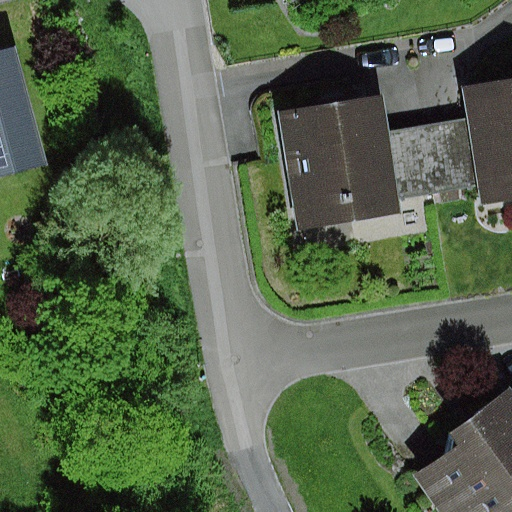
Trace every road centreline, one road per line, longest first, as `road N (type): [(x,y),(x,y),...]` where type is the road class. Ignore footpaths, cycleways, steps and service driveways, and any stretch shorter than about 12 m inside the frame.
road 1 (residential): [(158,0),(221,360)]
road 2 (residential): [(221,360),(511,317)]
road 3 (residential): [(221,360),(233,427),(264,501)]
